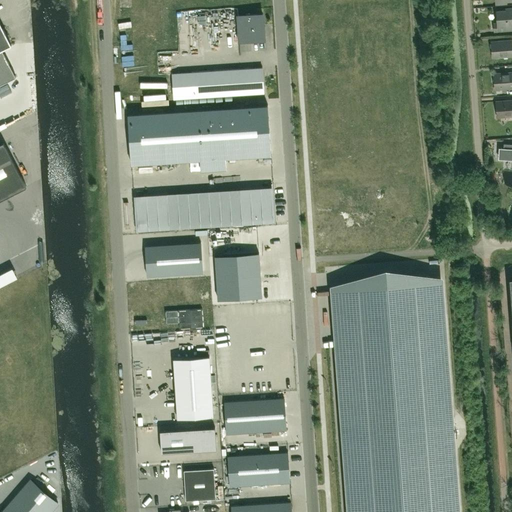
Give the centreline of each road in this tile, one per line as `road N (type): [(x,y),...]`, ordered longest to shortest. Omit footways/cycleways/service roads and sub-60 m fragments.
road 1 (unclassified): [(280,0),(313,511)]
road 2 (unclassified): [(132,511),(102,0)]
road 3 (track): [(410,0),(430,217),(408,252)]
road 4 (residential): [(486,247),(466,0)]
